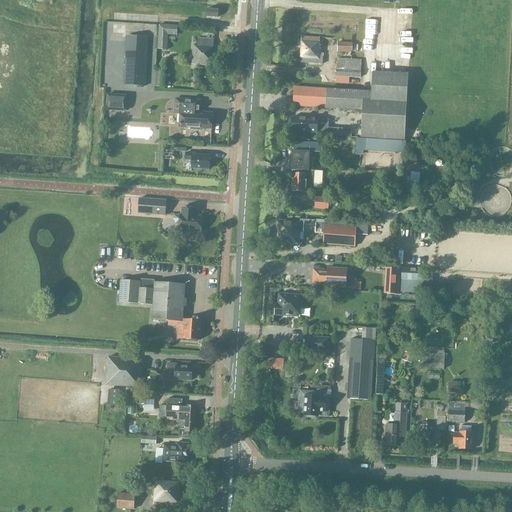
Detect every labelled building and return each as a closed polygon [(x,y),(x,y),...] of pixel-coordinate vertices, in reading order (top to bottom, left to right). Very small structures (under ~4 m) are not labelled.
[(207,17),(218,18),(219,10),(207,9),(207,17)] [(160,26),(159,49),(167,49),(168,34),(177,35),(177,27),(160,26)] [(127,35),(124,86),(146,87),(149,36),(127,35)] [(302,37),(300,63),(323,64),(323,57),(320,57),(321,48),(320,48),(320,38),(302,37)] [(198,38),(197,45),(195,45),(195,51),(193,51),(192,65),(214,66),(216,46),(214,46),(214,39),(198,38)] [(338,43),(338,51),(352,52),(353,45),(353,43),(338,43)] [(338,59),(337,76),(345,76),(349,76),(361,77),(362,60),(338,59)] [(295,87),(294,99),(293,106),(336,109),(336,108),(362,110),(360,137),(404,140),(409,74),(373,71),(372,92),(337,89),(337,90),(295,87)] [(106,110),(126,111),(127,94),(107,93),(106,110)] [(213,113),(201,113),(201,100),(176,99),(175,114),(181,114),(180,128),(191,128),(191,130),(201,130),(201,129),(212,129),(213,120),(214,119),(214,116),(213,115),(213,113)] [(292,131),(318,133),(325,133),(326,122),(319,122),(319,119),(292,117),(292,131)] [(294,143),(294,152),(293,171),(306,172),(306,176),(292,175),(292,184),(291,190),(292,190),(291,193),(306,194),(306,188),(314,189),(314,172),(309,171),(309,164),(310,153),(322,153),(323,144),(294,143)] [(209,169),(210,156),(200,156),(200,154),(186,153),(186,160),(192,160),(192,168),(209,169)] [(403,170),(401,184),(419,187),(420,172),(418,172),(420,163),(407,162),(405,170),(403,170)] [(317,198),(316,208),(327,209),(328,199),(317,198)] [(138,213),(166,216),(167,201),(140,199),(138,213)] [(173,216),(173,220),(175,225),(179,226),(178,231),(201,233),(202,219),(202,217),(196,216),(196,209),(182,208),(181,214),(180,214),(180,216),(173,216)] [(277,220),(276,244),(292,245),(292,244),(300,245),(300,240),(300,233),(305,233),(305,223),(301,222),(277,220)] [(316,220),(316,223),(325,224),(325,228),(324,235),(324,243),(354,245),(355,230),(355,223),(316,220)] [(305,223),(305,233),(316,234),(324,235),(325,228),(325,224),(316,223),(305,223)] [(424,269),(402,267),(401,292),(432,294),(432,280),(423,280),(424,269)] [(385,268),(384,294),(397,295),(398,269),(385,268)] [(327,284),(327,286),(347,287),(348,270),(328,269),(328,270),(314,269),(313,283),(327,284)] [(122,281),(121,304),(153,306),(152,320),(169,321),(169,326),(179,326),(178,339),(200,340),(201,321),(184,320),(184,307),(187,306),(187,300),(185,299),(186,285),(154,283),(154,281),(143,280),(143,283),(122,281)] [(352,290),(361,291),(361,282),(352,282),(352,290)] [(276,315),(300,316),(301,308),(302,308),(303,295),(294,295),(293,296),(289,296),(289,295),(280,294),(279,304),(276,304),(276,315)] [(330,338),(310,337),(309,351),(329,352),(330,338)] [(375,340),(351,338),(347,400),(372,401),(376,340),(375,340)] [(405,352),(403,360),(411,362),(413,355),(405,352)] [(421,367),(444,369),(445,354),(422,353),(421,367)] [(109,358),(109,366),(108,366),(106,385),(140,388),(141,369),(141,368),(142,360),(109,358)] [(268,359),(268,368),(284,369),(284,360),(268,359)] [(165,372),(165,380),(176,381),(176,380),(192,381),(192,379),(194,379),(194,374),(193,373),(193,368),(178,367),(178,364),(168,363),(167,372),(165,372)] [(448,393),(461,393),(461,383),(448,383),(448,393)] [(306,390),(304,416),(307,416),(307,418),(315,418),(315,417),(318,417),(318,413),(325,413),(329,413),(331,391),(331,385),(318,384),(317,391),(306,390)] [(110,390),(109,407),(118,408),(120,391),(110,390)] [(134,395),(134,404),(154,405),(155,396),(134,395)] [(160,405),(159,417),(166,417),(173,418),(173,420),(176,420),(176,422),(180,426),(185,427),(185,429),(185,432),(195,432),(196,420),(197,406),(186,406),(186,407),(182,406),(183,399),(168,399),(167,406),(160,405)] [(385,445),(397,446),(398,437),(405,437),(406,415),(406,404),(395,404),(395,412),(394,412),(393,426),(386,425),(386,437),(384,439),(383,443),(385,445)] [(448,410),(448,420),(448,422),(464,422),(464,411),(448,410)] [(436,418),(436,420),(436,431),(444,431),(445,418),(437,418),(436,418)] [(417,427),(416,438),(421,438),(421,446),(423,446),(424,447),(426,447),(428,446),(433,446),(434,432),(433,431),(433,426),(422,426),(422,427),(417,427)] [(462,434),(453,434),(453,446),(460,446),(460,450),(471,450),(472,433),(471,433),(471,427),(462,427),(462,434)] [(156,437),(142,437),(141,444),(156,445),(156,437)] [(164,447),(163,462),(188,463),(189,454),(189,444),(177,443),(177,447),(164,447)] [(154,488),(154,505),(179,506),(180,482),(157,481),(156,488),(154,488)] [(119,495),(118,510),(135,510),(135,494),(133,494),(133,496),(119,495)]
